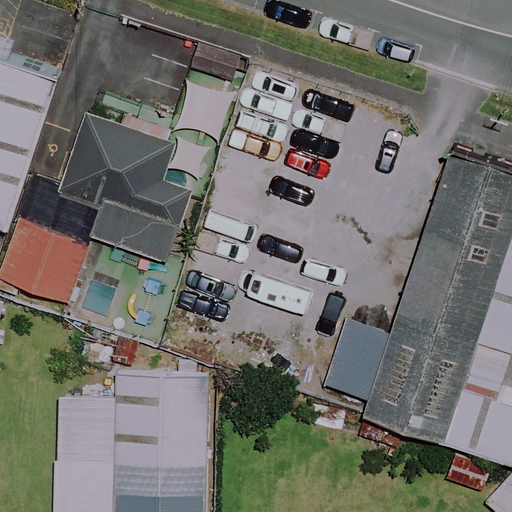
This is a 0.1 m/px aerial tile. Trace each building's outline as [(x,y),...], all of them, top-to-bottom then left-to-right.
[(249,54),(197,34),(187,61),(239,81),(249,54)] [(93,89),(0,57),(0,221),(43,236),(93,89)] [(225,157),(116,120),(79,230),(188,266),(225,157)] [(350,169),(281,146),(252,231),(321,254),(350,169)] [(511,166),(465,150),(374,421),(508,466),(511,453),(511,166)] [(250,341),(236,377),(297,401),(332,310),(271,287),(250,341)] [(250,341),(175,313),(162,349),(236,377),(250,341)] [(63,394),(57,511),(207,511),(213,375),(118,371),(117,396),(63,394)]
